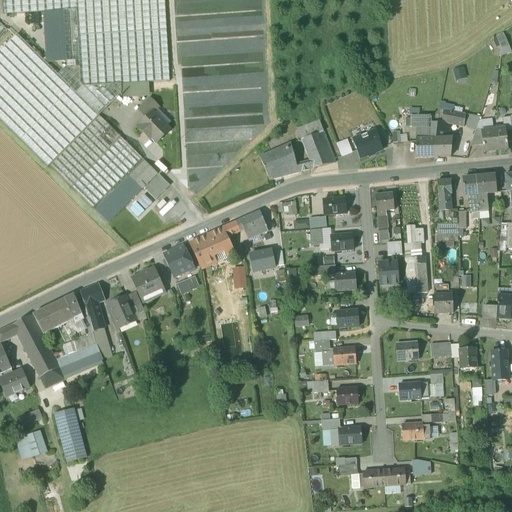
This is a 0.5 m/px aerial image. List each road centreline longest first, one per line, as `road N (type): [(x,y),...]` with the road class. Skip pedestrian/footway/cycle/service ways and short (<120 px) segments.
road 1 (unclassified): [(0,322),(295,187),(363,178)]
road 2 (unclassified): [(363,178),(511,164)]
road 3 (residential): [(363,178),(373,323)]
road 4 (residential): [(373,323),(511,336)]
road 5 (residential): [(373,323),(383,457)]
